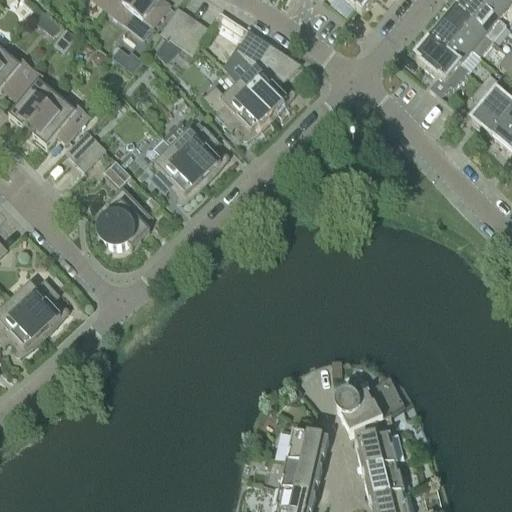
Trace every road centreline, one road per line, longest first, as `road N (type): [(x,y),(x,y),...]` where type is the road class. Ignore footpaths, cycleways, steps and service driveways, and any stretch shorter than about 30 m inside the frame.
road 1 (residential): [(125,314),(356,87)]
road 2 (residential): [(511,230),(356,87)]
road 3 (residential): [(0,430),(125,314)]
road 4 (residential): [(125,314),(28,202)]
road 5 (residential): [(356,87),(242,0)]
